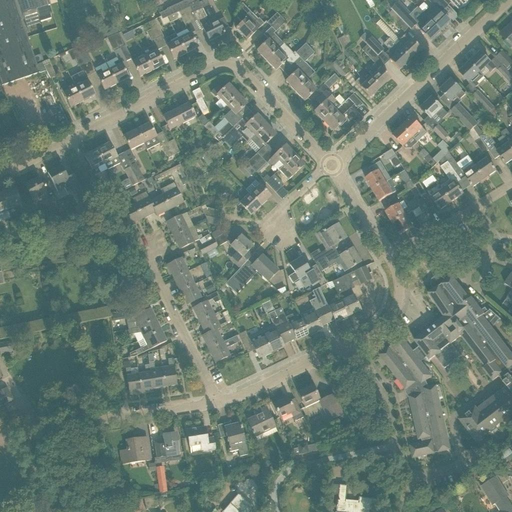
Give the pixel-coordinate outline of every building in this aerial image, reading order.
[(0,0),(0,82),(1,87),(2,86),(39,74),(36,64),(34,58),(14,0),(0,0)] [(33,0),(17,0),(26,27),(41,23),(39,17),(36,9),(33,0)] [(48,0),(33,0),(36,9),(49,5),(50,5),(48,0)] [(166,10),(159,14),(162,20),(179,13),(185,10),(191,8),(199,4),(197,0),(189,0),(187,1),(186,0),(166,9),(166,10)] [(363,0),(369,9),(374,6),(370,0),(363,0)] [(449,22),(443,15),(441,13),(448,6),(447,6),(442,0),(427,0),(434,7),(424,16),(430,22),(439,31),(449,22)] [(442,0),(447,6),(451,2),(460,12),(472,0),(442,0)] [(332,3),(326,7),(337,29),(338,28),(341,35),(345,32),(342,26),(343,25),(332,3)] [(241,23),(235,28),(247,40),(254,33),(264,24),(259,18),(257,20),(253,24),(247,18),(251,14),(242,4),(240,6),(236,17),(241,23)] [(49,5),(36,9),(39,17),(52,13),(49,5)] [(413,23),(397,6),(391,11),(401,20),(408,28),(413,23)] [(185,10),(191,23),(196,20),(201,30),(203,29),(209,42),(224,34),(222,30),(228,27),(224,18),(217,22),(215,16),(207,20),(201,9),(193,13),(191,8),(185,10)] [(185,26),(191,23),(185,10),(179,13),(185,26)] [(267,23),(271,27),(282,18),(277,13),(267,23)] [(282,18),(271,27),(276,32),(286,22),(282,18)] [(380,19),(376,24),(395,44),(400,40),(380,19)] [(408,28),(401,20),(396,24),(403,32),(408,28)] [(439,31),(430,22),(425,26),(420,20),(414,25),(420,31),(429,41),(439,31)] [(156,22),(151,25),(157,38),(163,36),(156,22)] [(511,22),(500,34),(511,47),(511,22)] [(157,38),(151,25),(145,28),(151,41),(157,38)] [(185,36),(178,40),(185,54),(197,48),(188,29),(183,31),(185,36)] [(119,33),(114,36),(120,49),(125,46),(119,33)] [(100,34),(92,36),(95,43),(102,41),(100,34)] [(406,44),(400,50),(409,60),(420,49),(405,34),(401,38),(406,44)] [(257,51),(266,61),(278,50),(283,45),(274,35),(268,40),(257,51)] [(120,49),(114,36),(108,39),(114,52),(120,49)] [(185,54),(178,40),(171,43),(169,38),(164,41),(173,60),(185,54)] [(383,51),(371,38),(365,43),(367,45),(377,56),(383,51)] [(286,61),(291,66),(310,48),(306,44),(296,53),(294,52),(293,53),(295,55),(293,56),(283,45),(278,50),(266,61),(275,71),(286,61)] [(377,56),(367,45),(362,50),(372,61),(377,56)] [(149,48),(142,52),(144,55),(144,57),(152,71),(164,65),(159,56),(156,51),(154,46),(149,48)] [(84,48),(79,51),(85,64),(91,61),(84,48)] [(295,91),(307,80),(314,73),(305,63),(304,62),(314,53),(310,48),(291,66),(296,72),(286,82),(295,91)] [(409,60),(400,50),(395,54),(389,49),(384,54),(399,70),(409,60)] [(85,64),(79,51),(73,54),(80,66),(85,64)] [(497,57),(507,68),(511,63),(511,61),(502,51),(497,57)] [(481,52),(470,63),(479,72),(485,67),(491,73),(496,68),(481,52)] [(42,55),(34,58),(36,64),(44,61),(42,55)] [(144,55),(132,61),(132,63),(140,77),(152,71),(144,57),(144,55)] [(350,56),(346,59),(352,65),(356,62),(350,56)] [(117,57),(105,63),(116,85),(128,78),(117,57)] [(330,65),(342,78),(349,72),(336,60),(330,65)] [(376,73),(370,78),(380,88),(390,78),(375,62),(370,67),(376,73)] [(44,66),(50,79),(56,76),(50,63),(44,66)] [(116,85),(105,63),(93,69),(104,91),(116,85)] [(479,72),(470,63),(459,73),(474,88),(479,84),(478,82),(484,77),(479,72)] [(511,74),(508,70),(507,71),(502,66),(498,71),(497,71),(511,86),(511,74)] [(75,88),(82,102),(95,96),(82,72),(70,78),(75,88)] [(324,84),(329,89),(339,80),(334,75),(324,84)] [(380,88),(370,78),(366,82),(360,76),(355,82),(370,98),(380,88)] [(307,80),(295,91),(304,101),(316,90),(307,80)] [(440,91),(450,101),(457,95),(460,99),(465,95),(452,80),(440,91)] [(223,103),(226,105),(237,94),(228,85),(222,91),(218,86),(211,93),(218,101),(220,99),(223,103)] [(82,102),(75,88),(68,91),(66,87),(61,89),(70,108),(82,102)] [(314,112),(323,122),(341,106),(326,91),(316,101),(321,106),(314,112)] [(473,96),(489,114),(494,109),(478,91),(473,96)] [(228,123),(218,132),(223,137),(242,119),(237,114),(247,104),(237,94),(226,105),(231,110),(223,118),(228,123)] [(341,106),(323,122),(333,132),(339,126),(340,127),(346,121),(341,116),(353,104),(358,109),(362,105),(353,95),(341,106)] [(421,109),(428,116),(431,119),(436,114),(442,119),(448,114),(432,98),(421,109)] [(196,102),(200,111),(202,114),(208,111),(201,99),(196,102)] [(188,104),(176,110),(182,124),(195,118),(188,104)] [(451,111),(470,132),(478,124),(459,104),(451,111)] [(182,124),(176,110),(163,117),(170,131),(182,124)] [(246,143),(250,139),(254,135),(255,136),(266,125),(257,115),(247,125),(242,119),(223,137),(224,138),(227,141),(237,132),(246,143)] [(412,118),(402,127),(412,137),(422,128),(412,118)] [(219,143),(224,138),(223,137),(218,132),(209,122),(204,127),(213,137),(219,143)] [(149,124),(136,130),(143,144),(146,150),(159,144),(149,124)] [(254,135),(250,139),(259,150),(275,135),(266,125),(255,136),(254,135)] [(443,141),(443,142),(449,136),(438,126),(433,131),(443,141)] [(506,164),(511,159),(511,149),(503,137),(498,140),(503,148),(497,152),(492,145),(495,144),(490,137),(488,139),(484,134),(483,135),(477,126),(473,129),(488,151),(495,160),(500,156),(503,161),(502,162),(504,163),(506,164)] [(412,137),(402,127),(393,136),(403,147),(412,137)] [(483,154),(488,151),(473,129),(469,134),(483,154)] [(143,144),(136,130),(124,137),(131,150),(143,144)] [(501,133),(503,137),(511,149),(511,137),(506,130),(501,133)] [(446,144),(452,150),(462,140),(457,134),(446,144)] [(173,140),(168,143),(174,155),(179,152),(173,140)] [(443,141),(438,146),(442,151),(446,155),(449,153),(452,150),(446,144),(443,142),(443,141)] [(174,155),(168,143),(162,145),(168,158),(174,155)] [(97,150),(104,164),(107,170),(120,163),(110,144),(97,150)] [(278,161),(283,166),(295,155),(285,146),(274,157),(269,161),(273,166),(278,161)] [(392,149),(382,155),(386,162),(396,156),(392,149)] [(432,158),(424,149),(419,154),(433,168),(437,164),(431,158),(432,158)] [(104,164),(97,150),(85,157),(95,176),(100,173),(97,167),(104,164)] [(257,153),(247,163),(251,167),(261,158),(257,153)] [(444,157),(447,162),(460,181),(465,177),(470,184),(471,186),(471,185),(473,187),(484,179),(472,162),(460,170),(453,159),(449,153),(446,155),(444,157)] [(283,166),(279,170),(288,180),(304,165),(295,155),(283,166)] [(266,162),(261,158),(251,167),(256,172),(266,162)] [(478,158),(472,162),(484,179),(496,171),(487,159),(481,163),(478,158)] [(128,163),(130,167),(138,183),(144,180),(140,173),(134,160),(128,163)] [(251,167),(247,163),(246,162),(241,166),(251,176),(256,172),(251,167)] [(452,179),(454,182),(456,184),(460,181),(447,162),(442,166),(441,167),(450,181),(452,179)] [(159,174),(161,179),(181,169),(179,164),(159,174)] [(66,193),(73,190),(82,208),(88,205),(72,174),(67,177),(61,166),(47,173),(56,190),(63,186),(66,193)] [(138,183),(130,167),(124,170),(132,186),(138,183)] [(365,179),(372,190),(385,183),(385,182),(378,171),(365,179)] [(410,191),(415,188),(414,185),(405,171),(399,174),(402,180),(403,180),(410,191)] [(186,177),(180,180),(183,185),(189,182),(186,177)] [(24,185),(34,204),(47,197),(38,178),(24,185)] [(266,182),(275,193),(280,188),(270,178),(266,182)] [(396,192),(393,188),(395,187),(391,180),(392,179),(391,179),(385,182),(385,183),(372,190),(379,202),(396,192)] [(255,181),(245,190),(260,206),(270,197),(255,181)] [(414,185),(415,188),(421,197),(426,194),(419,182),(414,185)] [(454,182),(443,190),(451,202),(463,194),(462,192),(461,190),(460,191),(456,184),(454,182)] [(160,189),(163,195),(170,209),(183,203),(173,183),(160,189)] [(91,187),(99,203),(106,200),(97,184),(91,187)] [(260,206),(245,190),(242,187),(238,192),(238,195),(239,197),(234,202),(238,206),(240,204),(250,216),(260,206)] [(2,192),(3,195),(7,209),(20,205),(20,202),(28,200),(25,194),(18,196),(15,188),(2,192)] [(451,202),(443,190),(431,198),(440,210),(451,202)] [(132,199),(135,204),(142,219),(155,212),(149,201),(150,201),(146,192),(132,199)] [(0,214),(2,214),(4,220),(10,218),(7,209),(3,195),(0,195),(0,214)] [(163,195),(150,201),(149,201),(155,212),(157,216),(170,209),(163,195)] [(48,200),(57,217),(63,214),(54,197),(48,200)] [(416,202),(419,208),(425,204),(422,199),(416,202)] [(386,212),(393,224),(405,216),(402,211),(407,207),(403,201),(386,212)] [(142,219),(135,204),(122,211),(129,225),(142,219)] [(425,204),(419,208),(422,214),(429,210),(425,204)] [(205,216),(219,220),(221,211),(207,208),(205,216)] [(405,216),(393,224),(400,235),(406,232),(411,240),(424,232),(412,212),(405,216)] [(166,223),(173,236),(187,229),(181,216),(166,223)] [(310,257),(315,264),(335,252),(332,247),(346,239),(337,225),(325,232),(324,231),(317,235),(322,243),(326,250),(319,253),(319,252),(310,257)] [(187,229),(173,236),(179,249),(199,240),(193,226),(187,229)] [(202,245),(198,247),(202,256),(218,247),(217,247),(229,240),(225,233),(213,239),(212,240),(202,245)] [(199,240),(202,245),(212,240),(209,235),(199,240)] [(234,243),(231,246),(237,252),(235,253),(240,258),(234,264),(239,269),(245,263),(252,256),(248,252),(252,247),(241,236),(234,243)] [(339,256),(348,270),(360,263),(352,249),(339,256)] [(327,265),(338,258),(338,257),(335,252),(315,264),(315,265),(320,272),(326,269),(324,267),(327,265)] [(235,273),(226,284),(231,289),(240,278),(246,272),(252,277),(256,272),(267,283),(270,279),(277,271),(262,256),(255,263),(252,267),(250,268),(248,266),(245,263),(239,269),(235,273)] [(167,266),(173,279),(188,272),(181,258),(167,266)] [(320,272),(315,265),(310,269),(308,266),(306,267),(301,258),(289,265),(294,273),(288,277),(292,284),(305,276),(312,286),(318,282),(321,287),(327,284),(320,272)] [(354,272),(358,280),(369,275),(365,267),(354,272)] [(208,270),(203,272),(206,279),(212,277),(208,270)] [(173,279),(180,292),(194,285),(188,272),(173,279)] [(341,302),(348,317),(360,311),(347,283),(351,281),(348,275),(332,282),(341,302)] [(485,308),(481,311),(471,298),(469,300),(452,277),(446,281),(442,277),(436,276),(431,280),(430,285),(434,290),(428,294),(444,318),(433,326),(430,323),(425,327),(427,331),(414,341),(419,347),(413,352),(402,338),(379,355),(406,390),(407,389),(411,396),(409,397),(418,440),(421,439),(422,443),(410,446),(413,458),(450,450),(436,386),(428,388),(425,381),(431,376),(420,362),(427,357),(429,360),(435,356),(436,358),(444,369),(460,356),(452,346),(450,344),(461,336),(485,368),(483,369),(492,381),(498,377),(506,387),(477,410),(475,408),(460,420),(476,442),(511,414),(511,355),(488,324),(497,316),(490,311),(488,312),(485,308)] [(194,285),(180,292),(186,305),(201,298),(194,285)] [(348,317),(341,302),(328,308),(328,306),(327,306),(322,295),(319,288),(312,291),(315,299),(316,298),(328,324),(334,321),(335,322),(348,317)] [(328,324),(316,298),(315,299),(309,301),(313,309),(300,315),(302,320),(309,335),(322,329),(321,327),(328,324)] [(193,309),(199,322),(214,314),(207,301),(193,309)] [(135,322),(138,328),(155,320),(150,309),(133,317),(133,318),(126,319),(127,324),(135,322)] [(274,325),(261,331),(271,353),(283,347),(282,345),(289,342),(277,316),(277,317),(274,311),(268,314),(274,325)] [(125,314),(112,316),(113,322),(126,319),(125,314)] [(199,322),(205,335),(216,329),(217,330),(220,328),(214,314),(199,322)] [(283,314),(277,316),(289,342),(296,339),(297,341),(309,335),(302,320),(296,323),(292,315),(285,318),(283,314)] [(141,333),(144,339),(161,331),(155,320),(138,328),(139,329),(125,331),(126,336),(141,333)] [(202,336),(208,350),(223,342),(217,330),(216,329),(205,335),(202,336)] [(161,331),(144,339),(147,346),(140,349),(142,353),(149,350),(150,350),(157,346),(166,342),(161,331)] [(271,353),(261,331),(248,338),(245,332),(239,334),(243,345),(248,354),(254,350),(258,359),(271,353)] [(236,336),(230,339),(233,345),(239,342),(236,336)] [(0,343),(0,354),(11,352),(9,342),(2,343),(0,343)] [(223,342),(208,350),(215,363),(229,356),(223,342)] [(147,355),(149,365),(153,389),(165,387),(162,368),(155,369),(152,354),(147,355)] [(169,367),(162,368),(165,387),(177,385),(174,366),(173,366),(172,359),(168,360),(169,367)] [(141,393),(138,374),(131,375),(129,361),(122,362),(123,369),(125,369),(129,395),(141,393)] [(146,373),(138,374),(141,393),(153,391),(153,389),(149,365),(145,366),(146,373)] [(305,408),(319,401),(320,401),(313,386),(298,393),(305,408)] [(0,406),(13,400),(6,388),(0,391),(0,406)] [(320,401),(319,401),(329,422),(342,415),(333,395),(320,401)] [(273,405),(277,414),(279,418),(291,413),(295,421),(303,418),(301,414),(296,401),(291,404),(288,398),(273,405)] [(247,421),(251,430),(255,437),(275,427),(266,408),(254,413),(256,417),(247,421)] [(223,424),(229,446),(227,446),(229,452),(237,450),(239,457),(248,455),(240,424),(230,426),(229,422),(223,424)] [(190,447),(201,445),(202,452),(215,450),(213,438),(206,439),(205,428),(187,431),(190,447)] [(163,441),(154,442),(155,451),(156,458),(166,457),(166,463),(179,461),(177,447),(179,447),(177,438),(176,439),(175,433),(162,435),(162,436),(163,441)] [(120,451),(122,465),(132,463),(150,461),(149,453),(147,443),(140,444),(140,438),(126,440),(127,450),(120,451)] [(317,451),(316,444),(307,446),(307,443),(298,445),(297,446),(297,449),(293,450),(294,455),(299,454),(299,455),(309,453),(308,452),(317,451)] [(491,462),(496,470),(508,462),(502,454),(491,462)] [(164,478),(157,479),(160,493),(161,493),(166,492),(164,478)] [(511,511),(511,509),(504,498),(507,496),(495,478),(482,487),(493,505),(496,504),(502,511),(501,511),(511,511)] [(345,502),(347,486),(339,485),(335,511),(375,511),(377,499),(358,497),(358,503),(345,502)] [(250,511),(254,508),(238,494),(223,511),(250,511)] [(143,498),(146,510),(156,508),(154,496),(143,498)]
